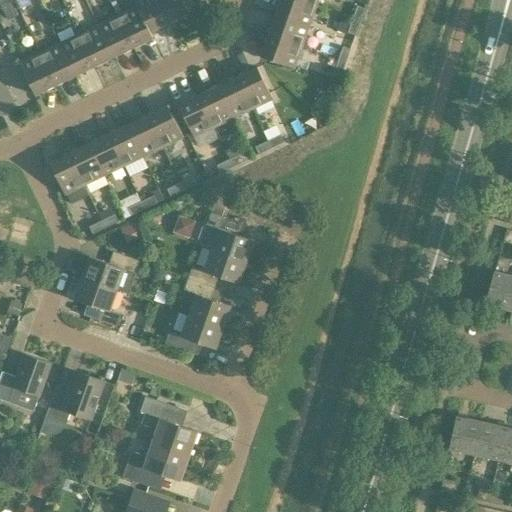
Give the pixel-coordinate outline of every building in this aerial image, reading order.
[(133,0),(136,6),(137,6),(149,31),(168,21),(157,0),(133,0)] [(188,12),(182,0),(157,0),(168,21),(188,12)] [(280,0),(275,15),(308,26),(316,6),(299,0),(280,0)] [(352,19),(360,21),(365,8),(357,5),(352,19)] [(152,37),(149,31),(137,6),(136,6),(117,15),(132,47),(152,37)] [(98,24),(113,56),(132,47),(117,15),(98,24)] [(268,35),(301,46),(308,26),(275,15),(268,35)] [(360,21),(352,19),(347,32),(355,35),(360,21)] [(78,34),(93,66),(113,56),(98,24),(78,34)] [(59,43),(74,75),(93,66),(78,34),(59,43)] [(301,46),(268,35),(261,56),(265,57),(294,68),(301,46)] [(39,53),(54,84),(74,75),(59,43),(39,53)] [(338,59),(346,62),(350,49),(343,46),(338,59)] [(19,62),(34,94),(54,84),(39,53),(19,62)] [(346,62),(338,59),(333,73),(341,75),(346,62)] [(237,76),(252,108),(272,98),(257,67),(237,76)] [(218,86),(233,117),(252,108),(237,76),(218,86)] [(340,91),(321,85),(316,98),(335,105),(340,91)] [(198,95),(213,127),(233,117),(218,86),(198,95)] [(213,127),(198,95),(178,105),(193,136),(213,127)] [(183,137),(167,105),(147,115),(163,147),(183,137)] [(128,124),(143,156),(163,147),(147,115),(128,124)] [(108,134),(124,165),(143,156),(128,124),(108,134)] [(89,143),(104,175),(124,165),(108,134),(89,143)] [(268,140),(271,147),(284,141),(280,134),(268,140)] [(271,147),(268,140),(255,146),(258,154),(271,147)] [(69,152),(85,184),(104,175),(89,143),(69,152)] [(60,185),(65,194),(85,184),(69,152),(49,162),(60,185)] [(229,159),(232,166),(245,160),(242,153),(229,159)] [(232,166),(229,159),(216,165),(220,172),(232,166)] [(179,182),(183,190),(196,184),(192,176),(179,182)] [(183,190),(179,182),(167,189),(170,196),(183,190)] [(157,202),(153,195),(140,201),(144,209),(157,202)] [(128,207),(131,215),(144,209),(140,201),(128,207)] [(253,240),(233,233),(237,221),(211,212),(207,223),(202,226),(197,238),(200,243),(199,246),(210,250),(211,249),(246,261),(253,240)] [(118,221),(114,214),(102,220),(105,227),(118,221)] [(189,236),(195,220),(179,214),(173,230),(189,236)] [(89,226),(92,233),(105,227),(102,220),(89,226)] [(136,220),(121,225),(126,240),(142,235),(136,220)] [(511,230),(506,228),(503,241),(511,243),(511,230)] [(211,249),(210,250),(203,270),(192,266),(188,278),(214,287),(218,275),(238,282),(246,261),(211,249)] [(81,277),(116,290),(128,294),(135,272),(140,260),(113,251),(109,263),(89,256),(81,277)] [(510,309),(511,301),(511,275),(494,270),(485,302),(510,309)] [(90,317),(105,322),(116,326),(121,314),(109,310),(116,290),(81,277),(74,298),(94,305),(90,317)] [(230,305),(210,298),(214,287),(188,278),(181,297),(184,303),(191,305),(188,314),(223,327),(230,305)] [(23,306),(12,303),(8,313),(19,317),(23,306)] [(191,352),(196,340),(216,348),(223,327),(188,314),(181,335),(169,331),(165,343),(191,352)] [(0,399),(33,411),(51,362),(24,353),(16,376),(2,371),(0,375),(0,399)] [(90,418),(104,380),(75,371),(66,395),(54,391),(45,416),(66,423),(70,411),(90,418)] [(141,423),(157,428),(152,443),(188,455),(197,430),(173,422),(178,407),(146,396),(140,411),(145,413),(141,423)] [(474,453),(481,421),(456,415),(449,448),(474,453)] [(481,421),(474,453),(498,459),(505,426),(481,421)] [(511,427),(505,426),(498,459),(511,461),(511,427)] [(122,476),(151,486),(156,471),(180,479),(188,455),(152,443),(147,456),(131,451),(122,476)] [(13,478),(25,482),(30,466),(18,462),(13,478)] [(83,478),(91,481),(95,468),(87,466),(83,478)] [(52,481),(35,475),(31,486),(48,492),(52,481)] [(440,491),(452,494),(455,481),(443,478),(440,491)] [(61,489),(76,494),(80,484),(65,479),(61,489)] [(479,486),(476,499),(489,501),(492,489),(479,486)] [(154,511),(159,498),(133,488),(125,511),(154,511)] [(501,504),(504,491),(492,489),(489,501),(501,504)] [(451,499),(439,496),(428,494),(425,505),(436,508),(436,509),(448,511),(451,499)]
